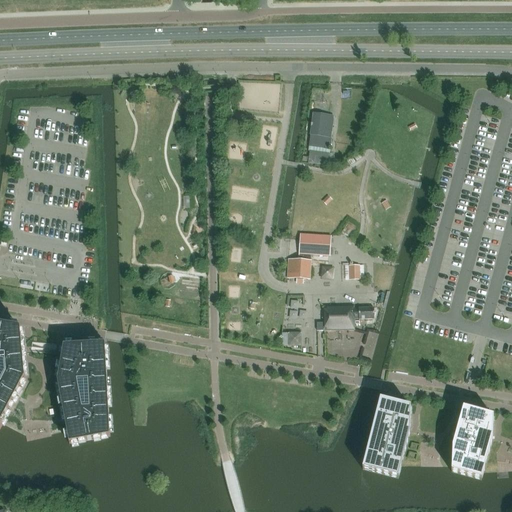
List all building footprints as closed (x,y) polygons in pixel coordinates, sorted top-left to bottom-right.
[(311,126),(310,136),(331,139),(333,117),(313,114),(312,124),(311,124),(311,126)] [(310,136),(308,151),(309,152),(329,154),(332,139),(331,139),(310,136)] [(309,152),(308,164),(329,167),(330,154),(329,154),(309,152)] [(347,162),(351,167),(362,158),(359,153),(347,162)] [(326,206),(332,200),(328,196),(322,202),(326,206)] [(385,211),(391,208),(386,201),(381,204),(385,211)] [(300,234),(299,255),(311,255),(330,256),(331,236),(300,234)] [(288,260),(287,279),(297,279),(296,283),(303,283),(303,280),(310,280),(311,261),(298,260),(288,260)] [(349,266),(349,280),(360,280),(359,266),(349,266)] [(329,268),(322,268),(322,273),(321,278),(332,279),(333,269),(329,268)] [(317,323),(317,331),(320,331),(326,331),(354,331),(354,319),(359,319),(359,320),(374,320),(374,309),(358,309),(359,309),(354,309),(354,307),(323,307),(324,323),(320,323),(317,323)] [(0,327),(0,428),(26,381),(21,331),(0,327)] [(282,334),(282,346),(288,346),(290,346),(301,346),(301,334),(290,334),(288,334),(282,334)] [(65,347),(59,382),(71,444),(112,437),(106,344),(65,347)] [(384,401),(380,400),(362,470),(398,479),(401,467),(410,433),(410,432),(410,414),(410,408),(395,404),(384,401)] [(453,446),(452,469),(452,473),(481,481),(483,473),(492,442),(493,421),(493,417),(463,409),(460,419),(459,424),(453,446)]
